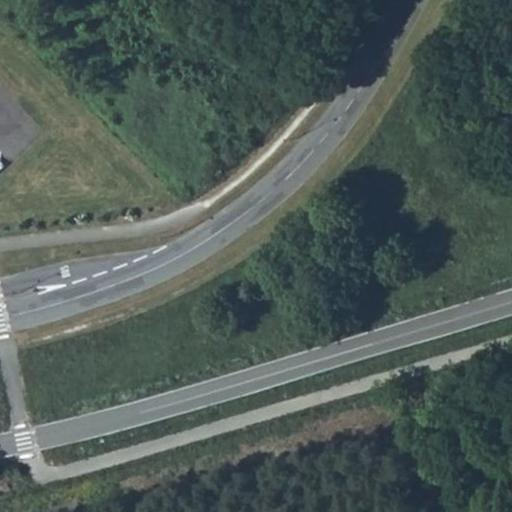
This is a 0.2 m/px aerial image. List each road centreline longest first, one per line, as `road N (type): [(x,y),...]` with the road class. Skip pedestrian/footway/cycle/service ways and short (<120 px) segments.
road 1 (tertiary): [(409,0),(357,92),(292,174),(248,211),(120,280),(0,318)]
road 2 (tertiary): [(0,444),(149,410),(511,304)]
